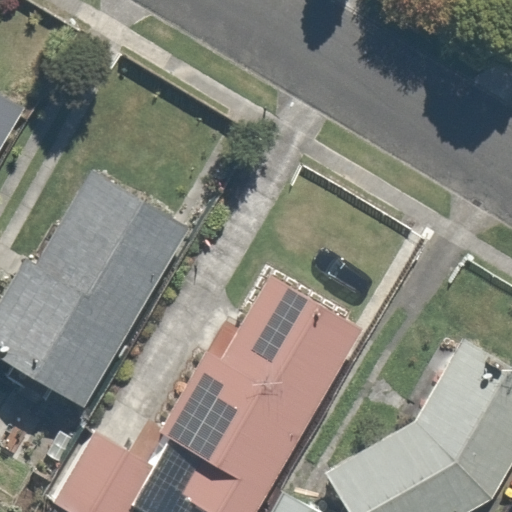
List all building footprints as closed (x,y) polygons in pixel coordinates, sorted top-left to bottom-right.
[(66,164),(0,274),(0,356),(68,397),(169,226),(66,164)] [(208,354),(184,342),(141,421),(176,439),(152,483),(205,511),(223,511),(336,307),(257,264),(208,354)] [(511,369),(439,335),(408,400),(304,457),(333,511),(434,511),(474,491),(511,420),(511,369)] [(80,426),(35,496),(59,511),(111,511),(141,466),(80,426)] [(266,481),(250,511),(327,511),(266,481)] [(511,511),(511,483),(494,511),(511,511)]
